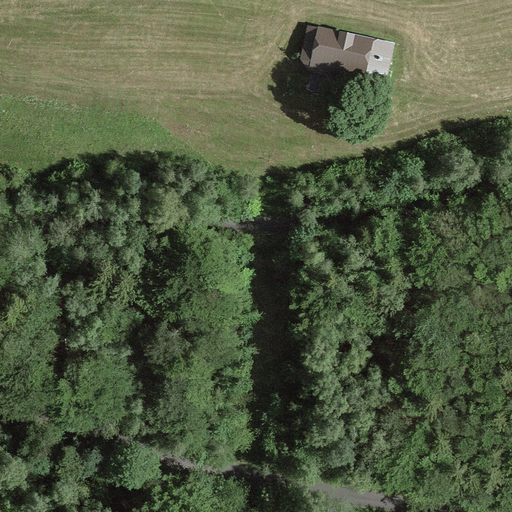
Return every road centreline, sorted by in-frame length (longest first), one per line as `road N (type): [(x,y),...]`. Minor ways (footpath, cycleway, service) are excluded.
road 1 (unclassified): [(0,226),(353,221),(511,175)]
road 2 (unclassified): [(443,511),(196,462),(0,405)]
